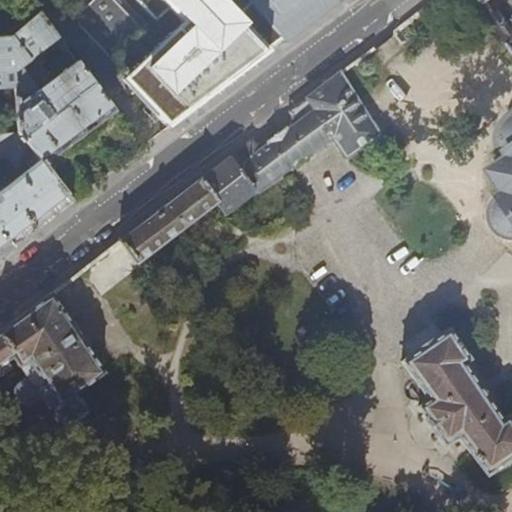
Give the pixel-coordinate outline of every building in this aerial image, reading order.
[(79,24),(116,62),(145,35),(110,0),(95,0),(78,16),(79,24)] [(195,0),(189,6),(200,19),(131,84),(167,129),(337,0),(139,0),(158,19),(178,0),(195,0)] [(502,28),(508,24),(498,11),(494,14),(502,28)] [(39,16),(9,39),(12,74),(38,55),(52,44),(58,40),(39,16)] [(511,21),(508,24),(502,28),(511,44),(511,21)] [(9,39),(0,39),(0,88),(13,87),(12,74),(9,39)] [(58,40),(52,44),(70,68),(51,82),(16,109),(18,137),(38,163),(41,167),(113,113),(58,40)] [(38,55),(12,74),(13,87),(16,109),(51,82),(40,67),(45,63),(38,55)] [(125,237),(118,242),(135,265),(206,211),(217,202),(224,212),(252,192),(254,194),(285,172),(293,166),(333,137),(346,157),(378,135),(339,73),(288,112),(289,115),(290,118),(290,121),(289,123),(288,126),(286,129),(285,128),(273,136),(270,139),(266,142),(267,143),(265,144),(261,145),(257,145),(253,143),(251,141),(125,237)] [(503,160),(489,169),(503,190),(499,193),(500,194),(496,198),(491,204),(490,208),(490,213),(490,219),(493,225),(495,228),(500,233),(506,236),(509,237),(511,237),(511,112),(504,120),(500,127),(497,140),(499,151),(503,160)] [(0,138),(0,159),(6,158),(15,170),(24,163),(29,169),(38,163),(18,137),(0,138)] [(0,191),(0,256),(26,236),(69,204),(41,167),(38,163),(29,169),(0,191)] [(7,326),(0,330),(0,365),(12,357),(26,378),(13,386),(12,394),(21,407),(28,408),(40,399),(56,422),(49,426),(51,435),(60,429),(61,431),(88,411),(77,394),(104,374),(102,370),(50,294),(22,316),(7,326)] [(449,329),(401,362),(428,400),(418,408),(423,415),(421,417),(430,430),(437,440),(438,438),(444,446),(457,437),(486,475),(511,457),(511,423),(507,416),(501,420),(463,364),(469,360),(449,329)] [(0,511),(17,511),(23,509),(15,497),(8,501),(7,499),(5,497),(1,495),(0,494),(0,511)]
